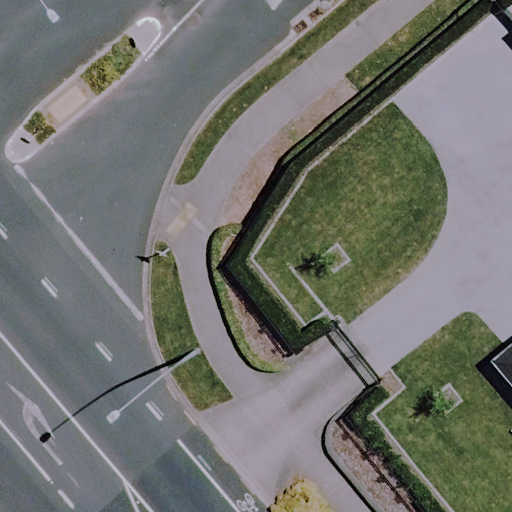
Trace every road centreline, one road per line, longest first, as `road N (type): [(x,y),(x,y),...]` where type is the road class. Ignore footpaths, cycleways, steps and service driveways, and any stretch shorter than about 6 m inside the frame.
road 1 (tertiary): [(193,0),(0,166)]
road 2 (secondary): [(0,334),(144,511)]
